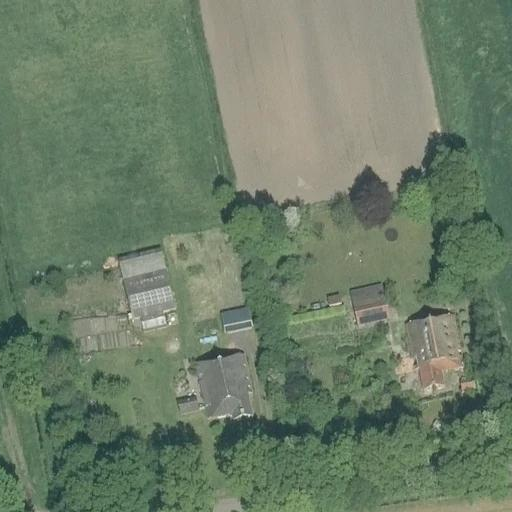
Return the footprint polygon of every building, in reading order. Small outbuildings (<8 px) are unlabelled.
[(118,262),(133,322),(175,312),(160,252),(118,262)] [(357,329),(390,321),(382,287),(349,294),(357,329)] [(339,298),(327,300),(329,309),(341,307),(339,298)] [(225,311),(226,330),(248,330),(247,310),(225,311)] [(85,346),(128,346),(128,317),(85,317),(85,346)] [(453,319),(406,329),(412,361),(416,360),(417,367),(413,368),(414,373),(420,372),(423,394),(443,391),(441,376),(462,371),(453,319)] [(243,358),(196,368),(205,411),(208,423),(232,418),(233,425),(252,421),(247,398),(252,397),(243,358)] [(473,381),(459,383),(461,393),(475,391),(473,381)] [(196,412),(194,402),(178,405),(180,415),(196,412)]
